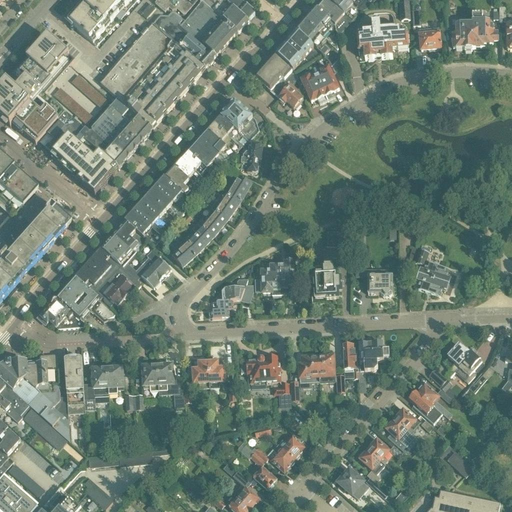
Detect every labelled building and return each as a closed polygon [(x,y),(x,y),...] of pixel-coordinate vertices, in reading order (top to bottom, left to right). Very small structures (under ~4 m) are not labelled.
[(108,28),(122,12),(108,0),(82,0),(80,3),(108,28)] [(108,0),(122,12),(132,0),(108,0)] [(159,0),(155,5),(165,14),(169,9),(177,0),(159,0)] [(199,0),(177,0),(169,9),(172,12),(176,12),(177,11),(184,16),(186,16),(199,0)] [(222,21),(239,36),(250,24),(230,7),(224,1),(222,0),(205,0),(203,3),(202,3),(208,9),(222,21)] [(230,7),(250,24),(255,18),(255,15),(238,0),(222,0),(224,1),(230,7)] [(309,44),(323,57),(329,63),(333,69),(340,60),(340,57),(325,44),(326,43),(342,57),(340,47),(339,39),(363,14),(357,10),(354,7),(345,0),(327,0),(316,13),(305,25),(297,35),(309,44)] [(357,10),(363,14),(370,11),(376,3),(380,6),(398,1),(398,0),(348,0),(354,5),(358,8),(357,10)] [(401,23),(411,22),(409,1),(399,2),(401,23)] [(93,45),(108,28),(80,3),(74,10),(75,11),(73,14),(71,13),(65,20),(93,45)] [(191,38),(217,61),(220,57),(238,37),(239,36),(222,21),(208,9),(202,3),(185,24),(183,26),(181,28),(191,38)] [(147,21),(156,10),(151,6),(142,16),(147,21)] [(413,29),(421,28),(420,12),(412,13),(413,29)] [(443,31),(451,31),(450,14),(442,15),(443,31)] [(183,26),(185,24),(176,16),(173,16),(170,19),(161,19),(154,27),(206,72),(217,61),(191,38),(181,28),(183,26)] [(474,23),(475,51),(492,50),(494,48),(494,44),(499,44),(499,32),(494,33),(493,24),(490,24),(490,19),(483,20),(483,16),(474,17),(474,23)] [(382,32),(381,26),(380,24),(378,22),(376,23),(374,24),(374,26),(374,32),(364,33),(361,35),(359,37),(359,40),(360,54),(366,53),(366,63),(377,62),(377,58),(383,58),(383,61),(394,60),(393,52),(410,50),(409,37),(408,33),(405,31),(402,30),(382,32)] [(466,53),(475,53),(475,51),(474,23),(464,23),(464,27),(458,27),(458,37),(454,37),(454,51),(465,50),(466,53)] [(206,72),(154,27),(153,27),(101,86),(118,101),(154,132),(180,103),(206,72)] [(435,52),(442,51),(440,31),(420,33),(422,53),(430,52),(430,53),(435,52)] [(293,39),(276,58),(296,76),(323,57),(309,44),(297,35),(293,39)] [(48,134),(66,114),(46,96),(76,62),(49,38),(0,92),(0,119),(11,129),(12,127),(23,137),(24,135),(37,147),(48,134)] [(280,101),(281,101),(292,88),(299,80),(298,78),(296,76),(276,58),(257,79),(258,82),(279,102),(280,101)] [(316,76),(329,103),(337,99),(335,94),(340,91),(330,69),(316,76)] [(316,76),(300,84),(304,94),(307,93),(313,104),(319,102),(321,106),(329,103),(316,76)] [(71,84),(101,110),(107,103),(78,77),(71,84)] [(285,105),(286,106),(287,105),(288,106),(289,104),(296,110),(305,101),(298,95),(299,93),(292,88),(281,101),(279,103),(283,107),(285,105)] [(86,126),(92,119),(60,90),(53,97),(86,126)] [(153,133),(154,132),(118,101),(111,109),(147,140),(153,133)] [(249,145),(250,144),(239,135),(252,120),(242,112),(236,106),(233,106),(221,120),(249,145)] [(140,147),(147,140),(111,109),(105,116),(140,147)] [(55,140),(46,150),(54,156),(70,139),(75,143),(81,137),(80,137),(87,129),(86,128),(85,130),(66,113),(66,114),(48,134),(55,140)] [(127,163),(140,147),(105,116),(92,131),(92,132),(127,163)] [(245,150),(247,147),(249,145),(221,120),(208,135),(176,171),(193,186),(198,191),(204,196),(210,188),(208,186),(212,181),(209,178),(211,176),(214,179),(220,171),(222,173),(243,149),(245,150)] [(239,135),(250,144),(260,134),(255,123),(252,120),(239,135)] [(87,130),(87,129),(80,137),(81,137),(102,156),(101,156),(119,172),(127,163),(92,132),(92,133),(87,130)] [(70,139),(54,156),(54,157),(64,166),(98,196),(119,172),(101,156),(102,156),(81,137),(75,143),(70,139)] [(260,153),(261,147),(253,146),(252,151),(250,151),(250,156),(247,155),(244,159),(243,159),(243,162),(241,162),(237,167),(236,167),(236,171),(248,173),(247,175),(255,177),(258,173),(259,165),(260,165),(262,153),(260,153)] [(0,209),(6,214),(12,220),(37,192),(30,186),(0,159),(0,209)] [(204,196),(198,191),(193,186),(176,171),(166,182),(193,206),(194,205),(195,206),(204,196)] [(229,199),(240,206),(252,186),(246,183),(246,184),(240,181),(234,191),(232,190),(228,196),(230,197),(229,199)] [(158,191),(185,215),(193,206),(166,182),(158,191)] [(151,199),(178,223),(185,215),(158,191),(151,199)] [(240,206),(229,199),(222,195),(219,200),(218,200),(212,209),(213,210),(212,212),(215,215),(217,217),(228,224),(229,224),(240,206)] [(49,209),(40,201),(41,201),(36,197),(11,224),(7,221),(8,221),(7,220),(3,225),(3,226),(0,229),(0,304),(6,298),(7,297),(18,285),(19,285),(17,283),(22,277),(24,279),(25,278),(24,277),(35,266),(36,265),(34,264),(39,258),(41,260),(42,259),(41,258),(52,246),(52,247),(53,246),(53,245),(63,234),(64,234),(64,233),(62,231),(67,226),(69,228),(70,227),(68,225),(67,225),(60,218),(53,211),(52,213),(49,210),(50,209),(49,208),(49,209)] [(171,231),(178,223),(151,199),(144,207),(160,222),(171,231)] [(163,240),(171,231),(144,207),(136,216),(163,240)] [(211,224),(204,232),(214,241),(228,224),(217,217),(215,215),(212,212),(208,216),(208,222),(211,224)] [(148,244),(154,250),(163,240),(136,216),(127,226),(144,241),(148,244)] [(188,227),(193,222),(188,217),(183,222),(188,227)] [(124,271),(128,266),(148,244),(144,241),(127,226),(103,252),(112,260),(122,269),(124,271)] [(199,256),(214,241),(204,232),(202,230),(197,226),(192,231),(199,237),(189,247),(187,245),(189,247),(199,256)] [(170,237),(174,240),(179,236),(175,232),(170,237)] [(352,249),(352,234),(327,234),(327,248),(352,249)] [(183,270),(184,271),(199,256),(189,247),(187,245),(182,250),(184,252),(175,261),(183,270)] [(448,274),(426,267),(431,251),(422,248),(416,266),(426,269),(425,272),(422,271),(420,275),(421,275),(418,283),(417,282),(414,289),(419,291),(419,292),(440,299),(443,291),(447,292),(449,283),(446,282),(448,274)] [(95,298),(108,283),(122,269),(112,260),(103,252),(77,281),(85,289),(95,298)] [(146,258),(141,254),(137,258),(142,262),(146,258)] [(145,265),(163,282),(166,280),(165,280),(171,273),(158,261),(159,260),(152,254),(147,259),(149,261),(145,265)] [(161,285),(163,282),(145,265),(140,270),(142,272),(138,276),(154,291),(161,285)] [(282,298),(287,298),(287,290),(295,290),(295,265),(285,265),(285,269),(281,269),(282,285),(282,291),(282,295),(282,298)] [(124,271),(133,279),(137,275),(128,266),(124,271)] [(257,295),(263,295),(263,297),(272,296),(272,298),(282,298),(282,295),(282,291),(282,285),(281,269),(280,267),(274,267),(272,269),(271,269),(271,274),(262,274),(262,283),(256,284),(257,295)] [(336,275),(335,267),(322,268),(323,275),(316,276),(317,282),(315,283),(316,301),(339,300),(339,293),(342,293),(341,279),(338,279),(338,274),(336,275)] [(133,279),(124,271),(122,269),(108,283),(128,301),(130,298),(130,297),(135,292),(138,292),(142,288),(133,279)] [(356,280),(369,280),(369,282),(369,297),(374,297),(382,297),(383,298),(385,301),(390,301),(393,297),(393,295),(393,281),(395,281),(395,272),(356,273),(356,280)] [(116,317),(100,303),(95,298),(85,289),(77,281),(59,302),(81,323),(90,313),(104,326),(115,321),(114,319),(116,317)] [(124,304),(128,301),(108,283),(95,298),(100,303),(103,300),(105,302),(104,302),(104,303),(104,304),(110,309),(111,309),(114,306),(118,310),(124,304)] [(234,304),(241,304),(244,296),(245,293),(246,288),(248,284),(240,284),(238,286),(238,289),(231,289),(231,292),(225,293),(223,295),(224,304),(234,304)] [(244,296),(252,299),(253,295),(254,295),(254,288),(246,288),(245,293),(244,296)] [(59,302),(58,302),(40,322),(41,322),(47,327),(50,324),(59,332),(85,330),(87,328),(81,323),(59,302)] [(215,313),(212,313),(212,322),(230,321),(230,318),(234,318),(234,313),(234,304),(224,304),(215,305),(212,305),(213,311),(215,311),(215,313)] [(378,371),(378,364),(384,364),(384,358),(390,358),(389,349),(383,350),(383,346),(381,346),(380,344),(376,345),(374,346),(366,347),(364,345),(362,347),(359,347),(360,366),(358,366),(359,381),(359,385),(366,385),(365,375),(375,374),(378,371)] [(355,357),(355,347),(343,348),(345,372),(354,372),(354,382),(359,381),(358,366),(356,366),(356,365),(357,365),(356,357),(355,357)] [(459,370),(471,357),(460,348),(449,360),(449,361),(444,366),(451,372),(456,367),(459,370)] [(473,354),(471,357),(459,370),(455,374),(468,386),(476,378),(473,375),(476,372),(482,365),(480,363),(481,361),(473,354)] [(69,417),(67,398),(61,399),(58,357),(43,358),(43,361),(41,363),(12,365),(7,365),(0,373),(0,382),(26,405),(31,410),(32,410),(71,445),(70,432),(69,417)] [(316,358),(312,358),(311,361),(303,361),(303,368),(300,368),(301,390),(312,390),(312,386),(321,385),(319,360),(317,360),(316,358)] [(78,360),(78,359),(70,360),(65,360),(67,398),(69,417),(86,416),(86,412),(85,392),(82,359),(78,360)] [(319,360),(321,385),(336,384),(334,359),(326,360),(325,359),(321,359),(321,360),(319,360)] [(281,384),(279,360),(266,360),(266,363),(265,363),(264,362),(263,361),(261,361),(259,362),(259,364),(257,364),(253,363),(249,364),(247,364),(247,367),(241,367),(241,376),(248,375),(248,377),(251,377),(252,385),(253,392),(266,391),(266,385),(281,384)] [(209,365),(210,391),(220,391),(220,385),(226,385),(225,370),(224,370),(224,367),(219,368),(219,364),(217,364),(214,363),(211,364),(209,365)] [(210,391),(209,365),(207,365),(204,364),(201,365),(199,365),(199,369),(194,369),(194,372),(193,372),(194,387),(200,386),(200,392),(210,391)] [(165,368),(164,366),(160,366),(159,368),(158,368),(159,394),(160,398),(173,397),(174,411),(185,410),(184,398),(180,398),(179,381),(174,382),(173,367),(165,368)] [(142,381),(144,381),(144,391),(151,391),(151,394),(159,394),(158,368),(157,368),(156,367),(155,367),(152,367),(151,368),(143,369),(143,376),(141,376),(142,381)] [(85,392),(86,412),(96,412),(96,400),(109,399),(109,397),(110,396),(108,371),(107,371),(106,369),(102,370),(101,371),(93,371),(94,379),(92,379),(92,384),(94,384),(94,391),(85,392)] [(115,370),(114,369),(111,369),(110,371),(108,371),(110,396),(119,396),(118,392),(124,392),(123,370),(115,370)] [(442,389),(448,383),(435,372),(430,378),(442,389)] [(336,378),(337,396),(345,396),(344,378),(336,378)] [(469,391),(475,396),(487,382),(482,378),(475,386),(473,385),(469,391)] [(0,382),(0,399),(12,410),(18,416),(23,420),(29,413),(32,410),(31,410),(26,405),(0,382)] [(511,386),(511,385),(508,382),(503,389),(508,392),(508,391),(511,386)] [(446,395),(453,388),(448,383),(441,391),(446,395)] [(292,404),(300,403),(299,389),(299,384),(291,384),(292,404)] [(275,397),(289,396),(289,386),(283,386),(283,391),(274,391),(275,397)] [(438,412),(442,416),(449,422),(452,418),(447,413),(446,414),(441,409),(441,408),(436,403),(440,399),(425,386),(424,387),(423,387),(422,388),(421,389),(421,391),(418,394),(438,412)] [(411,401),(410,403),(415,406),(413,408),(434,426),(442,416),(438,412),(418,394),(415,398),(413,398),(411,400),(411,401)] [(144,412),(143,397),(134,398),(136,413),(144,412)] [(134,398),(126,398),(127,413),(136,413),(134,398)] [(0,418),(2,421),(7,415),(13,421),(15,420),(20,425),(24,421),(23,420),(18,416),(12,410),(0,399),(0,418)] [(33,411),(26,419),(30,423),(37,415),(33,411)] [(395,422),(408,433),(411,430),(414,433),(421,425),(416,420),(414,422),(403,412),(403,413),(400,413),(397,416),(397,419),(395,422)] [(492,424),(495,418),(487,412),(483,418),(492,424)] [(37,415),(30,423),(35,427),(42,419),(37,415)] [(46,423),(42,419),(35,427),(39,431),(46,423)] [(298,433),(302,429),(294,422),(290,426),(298,433)] [(408,434),(408,433),(395,422),(392,425),(389,425),(386,428),(386,431),(393,437),(390,441),(403,452),(406,448),(408,450),(414,444),(416,446),(419,443),(414,439),(408,434)] [(51,427),(46,423),(39,431),(44,435),(51,427)] [(0,451),(4,455),(8,459),(22,443),(0,424),(0,451)] [(429,435),(433,431),(426,424),(422,428),(429,435)] [(55,431),(51,427),(44,435),(48,439),(55,431)] [(60,435),(55,431),(48,439),(53,443),(60,435)] [(279,448),(296,463),(297,462),(298,462),(300,459),(300,458),(307,451),(294,439),(287,446),(283,443),(279,448)] [(385,466),(388,463),(384,460),(390,454),(389,453),(377,442),(374,442),(371,446),(371,448),(372,449),(369,452),(385,466)] [(209,449),(219,456),(223,451),(213,444),(209,449)] [(251,460),(255,455),(243,445),(239,450),(238,452),(249,462),(251,460)] [(294,465),(296,463),(279,448),(274,453),(278,456),(277,457),(279,459),(277,461),(277,463),(278,465),(276,468),(285,475),(291,468),(292,468),(294,466),(294,465)] [(389,453),(390,454),(399,461),(403,456),(394,448),(389,453)] [(439,459),(442,462),(445,465),(448,467),(449,465),(451,466),(460,475),(461,476),(464,479),(467,481),(474,473),(456,457),(457,456),(449,448),(439,459)] [(0,479),(5,474),(14,464),(8,459),(4,455),(0,451),(0,479)] [(255,455),(266,465),(270,461),(259,451),(255,455)] [(385,466),(369,452),(366,455),(366,454),(363,455),(360,458),(360,461),(373,472),(378,477),(386,467),(385,467),(385,466)] [(262,470),(266,465),(255,455),(251,460),(262,470)] [(429,460),(422,467),(427,472),(434,464),(429,460)] [(274,487),(278,483),(264,471),(255,481),(251,485),(252,486),(254,488),(258,484),(268,493),(270,492),(271,492),(274,489),(274,487)] [(358,499),(362,495),(362,493),(359,491),(365,485),(350,472),(344,479),(342,479),(340,481),(340,483),(338,485),(353,498),(354,497),(356,500),(358,499)] [(382,480),(378,477),(373,472),(368,478),(370,480),(377,486),(382,480)] [(254,511),(256,509),(256,507),(260,502),(247,491),(252,486),(251,485),(238,474),(234,480),(243,488),(234,497),(238,501),(251,511),(252,511),(254,511)] [(376,493),(385,501),(389,497),(382,490),(377,486),(370,480),(367,485),(376,493)] [(90,491),(95,485),(90,481),(85,486),(90,491)] [(0,511),(37,511),(6,485),(0,491),(0,511)] [(91,499),(100,490),(95,485),(90,491),(86,495),(91,499)] [(100,490),(91,499),(96,503),(105,494),(100,490)] [(199,506),(202,503),(204,500),(192,490),(188,495),(199,506)] [(80,511),(59,494),(59,493),(42,511),(80,511)] [(101,508),(110,498),(105,494),(96,503),(101,508)] [(396,501),(401,505),(408,498),(403,494),(396,501)] [(499,511),(501,506),(441,494),(439,501),(435,500),(433,511),(432,511),(431,511),(499,511)] [(110,498),(101,508),(106,511),(115,503),(110,498)] [(221,511),(222,511),(226,507),(216,499),(212,504),(221,511)] [(251,511),(238,501),(230,511),(231,511),(251,511)]
